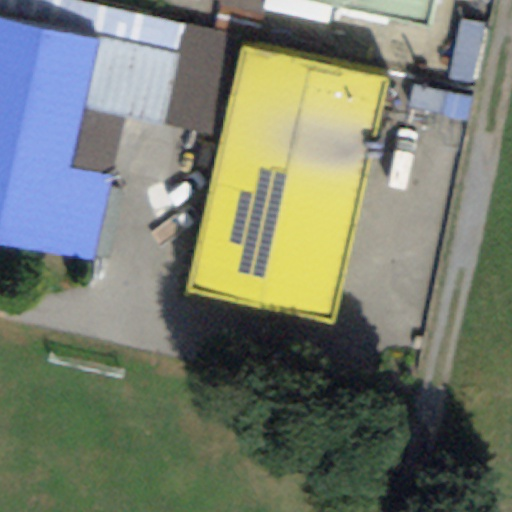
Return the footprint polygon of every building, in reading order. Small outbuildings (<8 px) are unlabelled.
[(67,0),(0,0),(0,18),(98,41),(176,58),(183,26),(67,0)] [(435,0),(305,0),(429,27),(435,0)] [(98,41),(0,18),(0,243),(89,263),(108,177),(69,169),(83,108),(98,41)] [(240,38),(183,26),(176,58),(162,123),(220,135),(239,43),(240,38)] [(162,123),(176,58),(98,41),(83,108),(122,118),(162,123)] [(387,76),(239,43),(220,135),(183,292),(332,324),(387,76)] [(69,169),(108,177),(122,118),(83,108),(69,169)]
